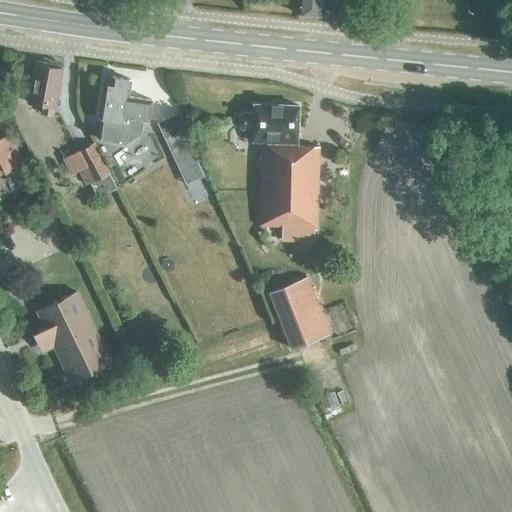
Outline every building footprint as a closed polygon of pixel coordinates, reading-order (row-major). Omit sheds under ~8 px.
[(297,0),(297,14),(322,15),(322,0),(297,0)] [(40,112),(52,114),(61,68),(34,64),(27,101),(42,104),(40,112)] [(151,99),(127,96),(130,79),(111,76),(110,81),(104,80),(98,117),(99,117),(98,127),(107,129),(105,140),(123,143),(140,133),(142,119),(148,120),(151,99)] [(316,226),(318,146),(297,145),(298,105),(253,103),(253,113),(242,112),(238,116),(237,124),(241,129),(252,129),(252,141),(261,141),(258,225),(261,225),(261,229),(267,229),(267,225),(316,226)] [(182,129),(164,138),(177,165),(186,184),(204,175),(182,129)] [(0,172),(23,162),(10,133),(0,137),(0,172)] [(117,188),(109,172),(93,142),(63,158),(71,174),(78,171),(86,185),(90,183),(97,198),(117,188)] [(326,332),(304,276),(267,291),(289,347),(326,332)] [(46,327),(33,333),(41,352),(55,345),(70,378),(109,360),(75,290),(37,308),(46,327)]
